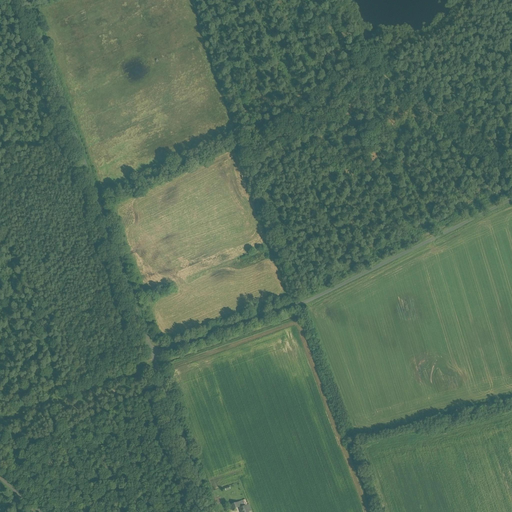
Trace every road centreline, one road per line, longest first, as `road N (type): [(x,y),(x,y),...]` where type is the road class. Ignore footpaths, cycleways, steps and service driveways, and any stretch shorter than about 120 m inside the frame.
road 1 (unclassified): [(152,354),(307,300),(511,198)]
road 2 (unclassified): [(27,0),(152,354)]
road 3 (unclassified): [(152,354),(207,511)]
